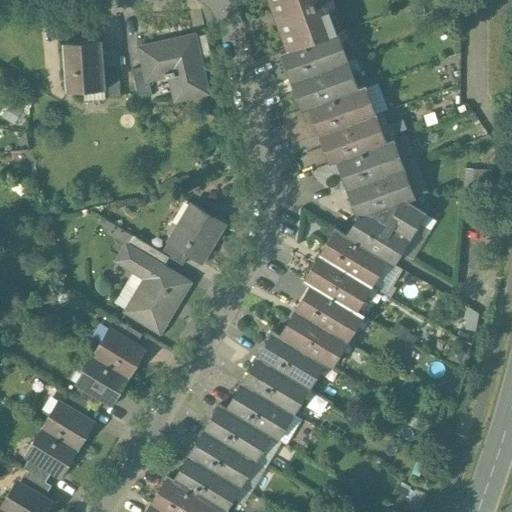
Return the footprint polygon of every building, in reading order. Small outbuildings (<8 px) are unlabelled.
[(331,0),(271,0),(290,50),(338,32),(342,31),(331,0)] [(511,0),(487,0),(488,94),(511,94),(511,0)] [(290,50),(281,53),(282,55),(282,54),(292,81),(291,81),(292,82),(302,109),(301,109),(302,110),(310,107),(309,107),(359,89),(358,88),(338,32),(290,50)] [(206,34),(195,37),(200,58),(211,55),(206,34)] [(194,35),(141,47),(145,66),(148,79),(149,79),(166,75),(167,77),(175,75),(179,97),(176,97),(176,99),(207,92),(200,58),(195,37),(194,35)] [(101,41),(64,43),(67,92),(103,90),(104,90),(103,76),(101,41)] [(148,79),(145,66),(132,69),(139,98),(152,95),(149,79),(148,79)] [(116,75),(103,76),(104,90),(103,90),(103,99),(118,98),(116,75)] [(359,89),(309,107),(310,107),(320,135),(319,135),(320,136),(330,162),(329,163),(330,164),(338,161),(338,160),(387,143),(386,142),(366,86),(358,88),(359,89)] [(387,143),(338,160),(338,161),(347,188),(348,189),(357,215),(357,216),(358,217),(405,202),(414,198),(394,139),(386,142),(387,143)] [(405,202),(358,217),(353,225),(347,235),(387,259),(394,264),(425,212),(405,202)] [(225,223),(192,204),(169,243),(189,255),(201,263),(225,223)] [(347,235),(335,228),(334,229),(335,229),(320,254),(320,253),(319,254),(319,255),(305,279),(304,280),(311,285),(312,284),(356,311),(357,310),(387,259),(347,235)] [(162,253),(134,236),(127,246),(163,268),(169,257),(162,253)] [(189,255),(169,243),(162,253),(169,257),(182,265),(189,255)] [(127,246),(118,261),(147,278),(127,311),(160,331),(189,283),(163,268),(127,246)] [(356,311),(312,284),(311,285),(281,335),(281,336),(325,362),(332,367),(363,314),(357,310),(356,311)] [(465,305),(458,324),(473,330),(480,311),(465,305)] [(142,334),(120,321),(114,331),(136,344),(142,334)] [(136,344),(114,331),(105,345),(100,342),(92,355),(129,378),(138,363),(132,359),(139,347),(136,344)] [(325,362),(281,336),(281,335),(275,331),(259,357),(309,388),(325,362)] [(129,378),(92,355),(84,369),(89,372),(80,385),(103,399),(107,402),(114,391),(119,394),(129,378)] [(309,388),(259,357),(243,383),(294,413),(309,388)] [(294,413),(243,383),(228,408),(227,408),(271,435),(278,439),(294,413)] [(103,399),(80,385),(74,396),(91,406),(91,407),(96,410),(103,399)] [(91,406),(74,396),(69,392),(63,403),(85,416),(91,407),(91,406)] [(85,416),(63,403),(54,417),(50,414),(42,428),(78,450),(87,435),(82,432),(90,419),(85,416)] [(271,435),(227,408),(228,408),(220,403),(205,430),(256,460),(271,435)] [(78,450),(42,428),(33,441),(38,444),(30,458),(52,471),(56,474),(64,462),(69,465),(78,450)] [(256,460),(205,430),(189,455),(241,486),(256,460)] [(225,511),(241,486),(189,455),(174,480),(174,481),(219,508),(224,511),(225,511)] [(52,471),(30,458),(24,468),(28,471),(46,481),(52,471)] [(46,481),(28,471),(21,482),(45,496),(52,485),(46,481)] [(219,508),(174,481),(174,480),(168,476),(167,478),(153,502),(152,502),(152,503),(146,511),(216,511),(219,508)] [(21,482),(13,496),(8,494),(0,507),(8,511),(42,511),(41,511),(48,499),(45,496),(21,482)]
